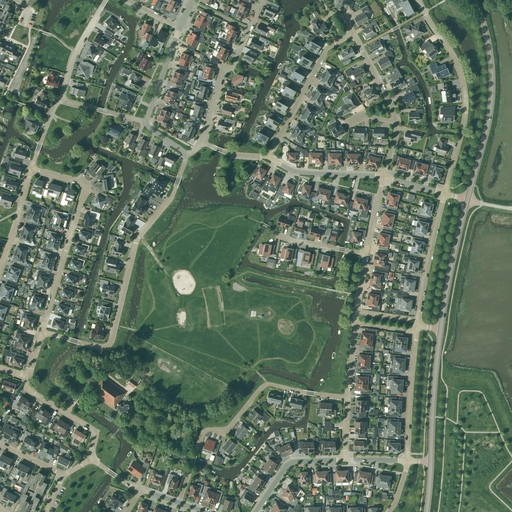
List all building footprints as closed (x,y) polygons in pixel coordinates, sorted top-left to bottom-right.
[(2,0),(1,0),(0,2),(0,4),(3,6),(2,9),(4,10),(9,13),(11,10),(12,10),(13,8),(11,7),(12,5),(2,0)] [(168,5),(176,8),(179,3),(172,0),(166,0),(167,0),(169,2),(168,5)] [(215,3),(216,0),(215,0),(205,0),(205,1),(211,4),(210,7),(216,10),(218,7),(217,6),(217,5),(215,3)] [(346,0),(338,0),(338,1),(337,0),(336,1),(335,3),(336,4),(337,4),(336,8),(343,10),(344,8),(351,10),(353,3),(347,1),(346,0)] [(407,0),(403,2),(401,0),(394,0),(392,1),(396,10),(402,7),(407,16),(414,12),(409,4),(407,0)] [(238,10),(246,14),(249,9),(243,6),(244,4),(239,1),(237,6),(239,8),(238,10)] [(174,14),(176,8),(168,5),(167,8),(164,6),(162,11),(164,12),(166,10),(174,14)] [(269,11),(266,9),(263,15),(272,19),(275,14),(276,14),(278,9),(271,6),(269,11)] [(367,7),(361,10),(363,14),(354,19),(358,26),(368,20),(365,15),(370,12),(367,7)] [(0,12),(0,14),(10,20),(13,14),(9,13),(4,10),(3,13),(0,12)] [(244,19),(246,14),(238,10),(237,13),(233,12),(231,17),(237,19),(238,17),(244,19)] [(197,17),(196,20),(206,24),(209,25),(212,20),(208,19),(210,15),(203,12),(202,16),(200,15),(198,17),(197,17)] [(0,14),(0,17),(0,18),(0,21),(5,24),(8,25),(10,20),(0,14)] [(113,20),(110,17),(105,22),(108,26),(108,27),(107,27),(104,32),(111,37),(113,34),(113,33),(117,30),(118,31),(115,28),(118,25),(115,22),(115,21),(113,20)] [(328,31),(324,23),(321,25),(317,19),(311,22),(314,29),(313,29),(315,34),(315,35),(316,35),(316,36),(321,34),(322,37),(327,35),(325,32),(328,31)] [(204,29),(206,24),(196,20),(195,22),(196,23),(195,25),(197,26),(195,30),(203,34),(205,30),(204,29)] [(377,25),(375,21),(368,25),(370,27),(362,31),(364,35),(363,35),(366,40),(370,37),(370,36),(376,33),(373,28),(377,25)] [(147,34),(151,26),(144,23),(140,32),(144,34),(143,38),(148,40),(151,35),(147,34)] [(425,33),(420,23),(411,28),(410,25),(403,28),(407,34),(412,32),(415,38),(425,33)] [(229,28),(227,34),(236,38),(238,33),(235,31),(236,28),(227,24),(226,27),(229,28)] [(266,28),(259,25),(255,31),(265,36),(266,31),(273,34),(274,32),(276,27),(268,24),(266,28)] [(198,42),(201,43),(201,42),(202,43),(204,40),(203,39),(204,36),(203,35),(203,34),(195,30),(193,34),(191,33),(190,35),(189,35),(188,37),(198,42)] [(167,34),(160,31),(156,38),(153,37),(149,44),(155,47),(158,41),(162,43),(167,34)] [(236,38),(227,34),(224,32),(221,38),(221,37),(219,41),(225,43),(226,40),(233,43),(236,38)] [(103,38),(97,35),(94,41),(103,46),(105,43),(109,46),(113,39),(105,35),(103,38)] [(195,47),(198,42),(188,37),(186,40),(187,41),(186,43),(188,44),(187,48),(194,51),(196,47),(195,47)] [(267,40),(260,37),(258,41),(252,39),(249,45),(258,49),(261,43),(264,45),(265,44),(267,40)] [(319,41),(313,37),(307,39),(309,44),(306,48),(316,54),(318,51),(318,52),(320,49),(319,48),(320,47),(316,45),(319,41)] [(382,44),(380,41),(373,44),(373,45),(370,47),(370,48),(369,48),(370,50),(371,50),(373,53),(379,50),(381,53),(386,51),(384,46),(382,46),(381,45),(382,44)] [(430,45),(427,41),(419,47),(422,51),(424,50),(425,51),(423,53),(427,58),(430,57),(433,60),(437,57),(435,55),(439,52),(432,44),(430,45)] [(218,52),(227,56),(230,51),(223,48),(224,45),(219,42),(217,45),(221,47),(218,52)] [(4,43),(0,52),(3,53),(1,58),(3,59),(5,54),(9,46),(4,43)] [(5,54),(3,59),(5,60),(7,55),(10,57),(13,51),(15,48),(9,46),(5,54)] [(90,47),(85,55),(93,60),(96,62),(99,56),(100,56),(103,51),(96,47),(95,50),(90,47)] [(344,65),(351,61),(349,58),(355,55),(351,48),(348,50),(347,49),(344,50),(345,52),(341,54),(344,59),(341,61),(344,65)] [(180,58),(190,62),(193,63),(194,60),(193,58),(191,58),(192,56),(191,56),(193,52),(186,50),(185,54),(183,53),(182,55),(181,55),(180,58)] [(13,51),(10,57),(13,58),(12,61),(17,63),(18,62),(20,56),(18,55),(19,53),(17,52),(16,53),(13,51)] [(225,61),(227,56),(218,52),(215,51),(213,55),(209,62),(216,64),(218,58),(225,61)] [(257,54),(250,51),(248,56),(245,54),(242,60),(251,64),(254,59),(255,59),(257,54)] [(393,56),(390,51),(384,54),(386,58),(378,62),(382,69),(391,64),(388,59),(393,56)] [(146,55),(140,52),(137,58),(142,61),(139,68),(146,71),(149,66),(151,62),(144,59),(146,55)] [(304,52),(299,54),(301,59),(298,63),(308,69),(309,66),(310,67),(312,63),(311,63),(312,62),(308,60),(311,55),(304,52)] [(188,67),(190,62),(180,58),(179,61),(180,61),(179,64),(181,65),(180,69),(186,71),(187,67),(188,67)] [(94,66),(86,62),(85,66),(80,65),(77,76),(87,78),(89,71),(92,72),(94,66)] [(202,71),(204,72),(214,75),(215,69),(208,67),(209,64),(203,62),(202,65),(204,66),(202,71)] [(437,67),(436,63),(429,66),(432,75),(435,73),(437,79),(450,74),(447,68),(446,68),(444,64),(437,67)] [(296,67),(291,69),(292,74),(290,78),(300,84),(301,81),(302,82),(304,78),(303,78),(304,77),(300,75),(302,70),(296,67)] [(365,74),(362,67),(353,72),(351,68),(345,72),(348,77),(353,75),(355,79),(365,74)] [(399,71),(398,71),(396,68),(389,72),(391,75),(389,76),(392,81),(389,83),(392,89),(397,86),(398,89),(406,85),(404,81),(402,81),(400,82),(398,79),(402,77),(399,71)] [(323,73),(322,75),(333,81),(335,78),(341,76),(340,74),(333,70),(331,73),(326,70),(324,73),(323,73)] [(58,73),(51,71),(50,77),(48,77),(46,85),(50,86),(49,87),(53,88),(53,87),(57,88),(59,80),(57,79),(58,73)] [(175,72),(173,77),(182,80),(184,75),(187,76),(188,73),(182,71),(181,74),(175,72)] [(141,76),(132,72),(129,80),(131,81),(129,86),(130,86),(130,87),(132,88),(132,87),(138,90),(141,83),(138,82),(141,76)] [(214,75),(204,72),(202,77),(199,76),(198,80),(204,81),(205,78),(212,80),(214,75)] [(243,76),(237,74),(237,75),(233,77),(232,77),(231,83),(237,85),(237,86),(241,87),(242,83),(245,83),(247,77),(243,76)] [(336,93),(338,89),(333,87),(332,84),(333,83),(332,83),(333,81),(322,75),(320,78),(321,78),(319,82),(323,84),(322,86),(336,93)] [(0,78),(0,84),(1,85),(0,86),(3,87),(4,85),(6,86),(9,79),(4,77),(3,79),(0,78)] [(182,80),(173,77),(171,82),(178,85),(177,88),(183,90),(184,87),(184,85),(181,84),(182,80)] [(200,88),(199,91),(208,94),(210,88),(207,87),(208,84),(199,82),(197,87),(200,88)] [(294,86),(288,82),(282,84),(284,89),(282,93),(292,99),(293,96),(294,97),(295,93),(295,92),(292,90),(294,86)] [(83,85),(77,83),(76,87),(77,87),(77,89),(71,87),(70,93),(84,97),(86,91),(81,90),(81,88),(82,88),(83,85)] [(455,101),(454,90),(450,90),(449,84),(443,84),(444,91),(446,91),(447,102),(455,101)] [(420,91),(416,85),(409,89),(411,93),(402,97),(406,105),(412,102),(411,101),(416,99),(414,94),(420,91)] [(371,89),(369,86),(363,89),(365,92),(363,93),(367,100),(369,98),(370,100),(374,98),(373,96),(376,95),(374,90),(374,91),(372,88),(371,89)] [(312,93),(323,99),(324,97),(331,95),(330,92),(323,88),(321,91),(316,88),(314,92),(313,91),(312,93)] [(166,96),(176,99),(177,96),(180,97),(181,95),(182,95),(183,92),(176,90),(175,93),(168,91),(166,96)] [(46,100),(49,94),(43,91),(39,97),(38,97),(35,103),(45,109),(46,107),(47,106),(49,102),(46,100)] [(135,97),(134,97),(136,94),(128,91),(126,95),(121,93),(118,99),(124,101),(121,107),(129,110),(135,97)] [(207,99),(208,94),(199,91),(198,94),(196,94),(195,99),(203,101),(204,99),(207,99)] [(242,92),(236,91),(235,94),(227,91),(225,99),(236,102),(237,96),(241,97),(242,92)] [(322,102),(323,99),(312,93),(311,96),(312,96),(310,99),(315,102),(314,105),(321,109),(323,108),(322,102)] [(358,106),(352,95),(346,98),(349,104),(340,109),(343,114),(344,114),(345,115),(348,113),(348,112),(358,106)] [(174,104),(176,99),(166,96),(164,101),(171,104),(170,107),(176,109),(177,106),(174,104)] [(284,105),(286,101),(280,97),(274,99),(276,104),(274,108),(284,114),(285,111),(285,112),(287,109),(287,108),(287,107),(284,105)] [(194,111),(203,113),(204,107),(201,107),(202,104),(195,102),(194,105),(195,105),(194,111)] [(231,108),(223,105),(221,113),(230,116),(232,112),(234,113),(234,111),(237,112),(239,106),(232,104),(231,108)] [(303,110),(302,112),(313,118),(314,115),(321,113),(320,111),(313,107),(311,110),(306,107),(304,110),(303,110)] [(454,115),(453,107),(441,108),(440,113),(443,114),(442,123),(451,122),(451,121),(453,121),(454,115)] [(162,109),(160,115),(169,118),(170,115),(173,116),(175,111),(169,109),(168,112),(162,109)] [(415,109),(415,113),(409,113),(409,121),(419,121),(419,116),(422,116),(422,109),(415,109)] [(201,119),(203,113),(194,111),(192,116),(191,116),(190,119),(197,121),(198,118),(201,119)] [(313,118),(302,112),(301,114),(302,115),(300,118),(305,121),(304,123),(311,127),(313,127),(311,120),(313,118)] [(271,114),(265,115),(267,121),(265,125),(275,130),(276,128),(277,128),(278,125),(278,123),(275,121),(277,117),(271,114)] [(26,121),(23,126),(26,128),(26,129),(30,134),(31,133),(32,131),(35,132),(35,133),(39,127),(32,123),(33,119),(26,115),(24,120),(26,121)] [(169,118),(160,115),(158,120),(164,123),(163,125),(169,128),(170,125),(171,122),(168,121),(169,118)] [(227,123),(219,121),(218,125),(217,125),(217,126),(217,129),(222,130),(222,129),(227,131),(229,126),(233,128),(235,121),(228,119),(227,123)] [(184,129),(186,130),(194,134),(197,128),(194,127),(195,124),(188,122),(187,125),(186,124),(184,129)] [(339,127),(336,122),(330,125),(333,131),(332,131),(336,138),(345,133),(345,132),(345,131),(344,129),(343,129),(341,126),(339,127)] [(122,128),(112,123),(107,134),(117,139),(118,136),(121,137),(126,127),(123,126),(122,128)] [(293,128),(292,130),(303,136),(304,134),(311,132),(310,129),(303,125),(301,128),(296,125),(294,129),(293,128)] [(261,128),(255,130),(257,135),(255,139),(265,144),(266,142),(268,139),(268,138),(265,136),(267,131),(261,128)] [(364,129),(354,129),(354,137),(364,137),(363,140),(364,140),(363,143),(367,143),(367,140),(367,133),(364,133),(364,129)] [(384,135),(384,130),(374,129),(373,137),(381,137),(381,142),(387,142),(387,135),(384,135)] [(194,134),(186,130),(184,135),(183,135),(181,139),(188,142),(189,138),(192,139),(194,134)] [(303,136),(292,130),(291,133),(292,133),(290,136),(295,139),(294,142),(301,146),(303,145),(301,139),(303,136)] [(421,133),(412,131),(411,134),(405,132),(404,139),(407,140),(407,141),(413,143),(414,138),(420,140),(421,133)] [(136,136),(130,133),(125,142),(129,144),(127,148),(133,150),(136,144),(133,143),(136,136)] [(144,150),(148,142),(141,139),(137,148),(141,150),(139,155),(144,158),(147,151),(144,150)] [(446,141),(440,139),(438,145),(437,144),(435,152),(442,154),(444,155),(444,157),(446,151),(447,147),(444,146),(446,141)] [(160,148),(153,145),(149,154),(153,156),(151,161),(156,163),(159,157),(156,155),(160,148)] [(303,157),(303,149),(297,146),(293,153),(290,153),(286,152),(286,157),(287,157),(287,160),(290,160),(290,162),(295,164),(295,163),(294,163),(294,161),(297,161),(297,157),(303,157)] [(16,148),(14,156),(15,156),(14,160),(21,162),(22,159),(24,159),(24,160),(28,149),(27,149),(27,152),(16,148)] [(315,163),(315,153),(307,153),(307,151),(303,149),(303,157),(309,157),(309,161),(308,160),(308,164),(312,164),(312,163),(315,163)] [(315,153),(315,163),(318,163),(318,164),(322,164),(322,161),(321,161),(321,156),(324,157),(324,150),(315,150),(315,153)] [(335,150),(331,150),(325,150),(325,157),(328,157),(328,161),(327,165),(332,165),(332,164),(334,164),(335,150)] [(335,150),(334,164),(337,164),(337,165),(341,165),(341,161),(340,161),(341,157),(343,157),(344,151),(335,150)] [(353,164),(354,154),(348,154),(348,151),(345,151),(344,157),(347,157),(347,162),(347,165),(351,165),(351,164),(353,164)] [(360,155),(354,154),(353,164),(356,164),(356,165),(360,166),(360,162),(360,158),(363,158),(363,151),(360,151),(360,155)] [(375,154),(369,153),(369,152),(366,152),(364,158),(367,159),(366,163),(365,163),(364,166),(368,167),(369,166),(371,167),(374,155),(375,154)] [(175,158),(166,154),(164,159),(160,157),(157,164),(163,166),(165,161),(172,164),(174,160),(175,160),(175,159),(175,158)] [(374,155),(371,167),(374,168),(373,169),(377,170),(378,166),(379,163),(382,164),(384,155),(384,156),(380,155),(380,157),(374,155)] [(399,170),(401,170),(404,159),(399,158),(399,156),(396,156),(393,165),(396,166),(396,168),(400,169),(399,170)] [(404,159),(401,170),(403,171),(403,169),(407,171),(408,169),(411,170),(413,160),(410,159),(410,161),(404,159)] [(8,160),(7,166),(10,167),(9,173),(19,176),(19,178),(22,168),(19,167),(20,164),(8,160)] [(413,160),(411,170),(414,170),(413,172),(417,173),(417,174),(419,175),(421,164),(416,163),(416,161),(413,160)] [(97,174),(100,176),(106,168),(101,164),(99,166),(95,163),(88,172),(86,170),(94,177),(97,174)] [(421,164),(419,175),(420,175),(421,174),(425,175),(425,173),(428,174),(431,165),(427,164),(427,166),(421,164)] [(431,165),(428,174),(433,176),(432,177),(439,179),(440,175),(441,176),(442,172),(441,171),(442,170),(435,168),(436,165),(431,164),(431,165)] [(267,170),(263,168),(263,169),(259,167),(258,170),(256,169),(253,173),(254,172),(256,174),(255,176),(256,177),(253,181),(253,182),(261,189),(261,188),(266,179),(264,178),(264,176),(263,176),(265,173),(267,170)] [(111,189),(109,179),(114,178),(113,174),(105,176),(106,180),(102,180),(104,190),(111,189)] [(279,181),(280,178),(277,176),(273,174),(271,177),(272,177),(270,179),(267,178),(261,189),(267,193),(269,190),(274,193),(277,188),(276,187),(276,186),(278,186),(280,182),(279,181)] [(16,179),(4,175),(2,181),(6,182),(4,188),(15,191),(14,193),(18,183),(17,183),(15,182),(16,179)] [(36,184),(34,184),(32,190),(37,191),(36,194),(42,195),(44,189),(41,188),(41,186),(42,186),(43,182),(37,180),(36,184)] [(156,180),(152,188),(147,185),(143,193),(149,197),(152,192),(158,195),(161,189),(162,189),(163,189),(165,187),(164,186),(163,185),(164,184),(162,183),(161,182),(159,181),(158,181),(156,180)] [(277,192),(275,197),(276,198),(278,197),(280,194),(283,196),(285,192),(289,195),(290,192),(292,193),(292,194),(293,189),(292,188),(293,186),(290,184),(291,183),(287,181),(285,184),(286,184),(284,188),(280,187),(277,192)] [(52,196),(55,185),(49,184),(48,188),(48,190),(45,189),(43,196),(46,197),(47,194),(52,196)] [(311,185),(307,184),(307,185),(303,184),(303,187),(301,187),(299,191),(302,191),(301,194),(305,195),(305,199),(311,200),(313,194),(309,193),(310,189),(311,185)] [(62,187),(55,185),(52,196),(55,197),(54,199),(60,201),(62,195),(59,194),(60,192),(62,187)] [(322,199),(324,189),(321,189),(322,188),(318,187),(317,190),(316,195),(314,194),(312,200),(315,201),(317,202),(318,198),(322,199)] [(74,191),(68,189),(66,194),(67,194),(66,196),(63,195),(60,204),(64,206),(64,205),(67,205),(68,200),(72,202),(74,195),(73,195),(74,191)] [(326,190),(324,189),(322,199),(325,200),(324,204),(329,206),(331,198),(328,198),(329,193),(330,193),(331,190),(327,189),(326,190)] [(11,194),(0,190),(0,196),(1,197),(0,201),(0,202),(10,206),(10,208),(13,198),(10,197),(11,194)] [(340,204),(343,194),(340,193),(340,192),(336,191),(335,195),(336,195),(335,199),(332,199),(330,205),(333,206),(334,202),(340,204)] [(387,197),(386,199),(397,201),(399,196),(400,196),(401,193),(397,192),(397,195),(389,193),(388,197),(387,197)] [(345,195),(343,194),(340,204),(343,205),(343,208),(348,209),(350,203),(347,202),(348,198),(349,195),(345,194),(345,195)] [(109,205),(113,200),(107,196),(105,200),(97,195),(94,200),(91,204),(95,206),(101,209),(105,202),(109,205)] [(355,196),(354,199),(355,200),(353,204),(351,203),(349,211),(358,213),(359,208),(361,199),(359,198),(359,197),(355,196)] [(136,203),(132,210),(141,215),(145,208),(143,207),(146,201),(139,197),(136,203)] [(364,199),(361,199),(359,208),(362,209),(361,214),(367,215),(369,206),(366,205),(366,202),(367,203),(368,199),(364,198),(364,199)] [(397,201),(386,199),(386,200),(387,201),(386,205),(388,205),(387,208),(396,210),(397,207),(396,207),(397,201)] [(423,202),(421,208),(432,211),(433,209),(431,209),(433,205),(425,203),(425,200),(422,199),(421,202),(423,202)] [(27,212),(39,216),(40,213),(46,210),(45,208),(37,206),(36,209),(30,207),(29,210),(28,210),(27,212)] [(432,211),(421,208),(420,213),(418,213),(418,216),(427,219),(428,216),(430,216),(431,212),(432,212),(432,211)] [(55,217),(55,221),(67,224),(67,221),(66,221),(67,217),(67,218),(62,216),(63,213),(54,211),(52,212),(55,217)] [(95,219),(98,220),(100,214),(97,213),(91,211),(89,215),(85,214),(84,217),(86,218),(86,219),(84,225),(91,227),(92,222),(94,223),(95,219)] [(382,217),(381,219),(392,221),(394,216),(395,216),(396,213),(387,211),(386,213),(384,213),(383,217),(382,217)] [(38,219),(39,216),(27,212),(26,215),(27,215),(26,219),(32,220),(31,223),(39,226),(41,225),(38,219)] [(295,217),(289,215),(287,220),(279,217),(277,225),(281,226),(280,227),(284,228),(284,227),(288,228),(290,222),(293,223),(295,217)] [(129,217),(126,223),(125,223),(121,230),(130,235),(134,228),(131,226),(135,221),(129,217)] [(418,222),(417,227),(427,230),(428,228),(427,228),(428,224),(426,223),(426,220),(417,218),(416,221),(418,222)] [(296,224),(294,230),(303,233),(305,229),(308,230),(310,223),(305,221),(298,219),(296,224)] [(392,221),(381,219),(381,220),(382,221),(381,225),(383,225),(382,228),(392,230),(392,227),(391,227),(392,221)] [(67,224),(55,221),(54,223),(48,226),(49,229),(57,231),(58,228),(64,230),(63,230),(64,230),(65,226),(66,227),(67,224)] [(21,232),(32,236),(33,233),(39,230),(38,228),(30,226),(29,229),(24,227),(23,230),(21,230),(21,232)] [(325,228),(319,227),(318,230),(311,228),(309,235),(318,238),(319,235),(322,236),(325,228)] [(427,230),(417,227),(415,233),(414,232),(413,235),(422,238),(423,235),(425,235),(426,231),(427,231),(427,230)] [(338,232),(331,230),(331,229),(328,228),(325,235),(329,236),(328,239),(334,241),(336,237),(337,237),(338,232)] [(86,232),(80,231),(79,233),(78,234),(78,235),(77,236),(78,236),(78,238),(87,240),(89,236),(92,236),(93,231),(87,229),(86,232)] [(364,239),(366,230),(366,231),(358,229),(358,233),(352,232),(349,236),(350,236),(350,235),(352,236),(351,242),(355,243),(355,244),(359,244),(359,241),(359,238),(364,239)] [(50,238),(49,241),(61,244),(61,241),(60,241),(61,237),(61,238),(56,236),(57,233),(48,231),(46,232),(50,238)] [(378,239),(388,241),(389,236),(390,236),(391,233),(382,231),(381,234),(379,233),(378,237),(378,239)] [(31,239),(32,236),(21,232),(20,235),(21,235),(20,239),(25,240),(24,244),(32,246),(34,245),(31,239)] [(412,246),(423,249),(423,247),(422,247),(423,243),(421,242),(422,239),(413,237),(412,240),(413,241),(412,246)] [(387,247),(388,241),(378,239),(377,241),(378,241),(377,245),(379,245),(378,248),(387,250),(388,247),(387,247)] [(114,247),(112,254),(112,255),(116,256),(116,255),(122,256),(124,249),(121,249),(123,242),(116,240),(115,247),(114,247)] [(61,244),(49,241),(48,243),(42,247),(43,249),(51,251),(52,248),(58,250),(57,250),(58,250),(59,246),(60,247),(61,244)] [(260,245),(258,254),(262,255),(269,257),(270,254),(273,255),(275,245),(272,245),(265,243),(264,245),(260,245)] [(81,247),(76,245),(75,248),(74,248),(74,249),(73,250),(73,251),(74,251),(74,252),(83,255),(84,250),(87,251),(89,246),(82,244),(81,247)] [(14,252),(26,256),(27,253),(33,251),(32,248),(24,246),(23,249),(17,247),(16,250),(15,250),(14,252)] [(423,250),(423,249),(412,246),(411,252),(410,251),(409,255),(418,257),(419,254),(421,254),(422,250),(423,250)] [(282,249),(280,258),(284,259),(284,260),(291,261),(292,258),(295,259),(297,249),(293,249),(286,248),(286,249),(282,249)] [(300,249),(296,265),(300,266),(301,263),(308,264),(308,263),(312,264),(313,256),(310,254),(310,252),(303,251),(300,249)] [(44,258),(43,261),(55,264),(55,262),(54,261),(55,258),(50,256),(51,253),(43,251),(40,252),(44,258)] [(25,259),(26,256),(14,252),(13,255),(14,255),(13,259),(19,260),(18,263),(26,266),(28,265),(25,259)] [(375,255),(374,259),(384,261),(385,258),(388,258),(389,253),(383,252),(383,255),(375,254),(375,255)] [(319,253),(317,263),(321,264),(320,267),(327,268),(327,267),(331,268),(333,259),(329,258),(329,256),(322,255),(319,253)] [(408,266),(418,268),(419,264),(418,264),(419,262),(411,260),(412,258),(404,256),(403,260),(408,262),(408,266)] [(77,262),(71,260),(71,262),(70,263),(69,264),(69,265),(70,266),(69,267),(79,270),(80,265),(83,266),(85,261),(78,259),(77,262)] [(115,263),(115,261),(117,261),(107,259),(105,265),(108,266),(106,271),(118,274),(117,276),(120,266),(116,265),(115,264),(115,263)] [(384,261),(374,259),(373,263),(374,263),(373,264),(381,266),(380,270),(388,272),(389,266),(384,264),(384,261)] [(55,264),(43,261),(42,264),(36,267),(37,269),(45,271),(46,268),(52,270),(51,270),(52,270),(53,266),(54,267),(55,264)] [(8,270),(7,272),(18,275),(20,270),(21,271),(22,267),(13,264),(12,267),(10,266),(9,270),(8,270)] [(417,271),(418,268),(408,266),(407,268),(403,269),(403,273),(408,274),(409,271),(416,273),(417,271)] [(18,275),(7,272),(7,273),(8,274),(6,278),(8,278),(7,281),(16,284),(17,281),(16,281),(18,275)] [(38,272),(36,277),(35,281),(38,281),(49,284),(49,283),(49,282),(49,281),(49,279),(44,277),(45,274),(38,272)] [(371,275),(370,279),(381,281),(381,278),(387,277),(387,273),(380,272),(379,275),(372,274),(371,275)] [(73,276),(67,275),(66,277),(66,278),(65,278),(65,279),(64,280),(65,280),(65,282),(74,285),(76,280),(80,281),(82,276),(80,275),(74,273),(73,276)] [(404,285),(414,287),(415,283),(415,281),(407,280),(408,277),(401,276),(400,280),(405,282),(404,285)] [(381,281),(370,279),(369,283),(370,283),(370,285),(377,286),(377,289),(383,290),(383,285),(380,284),(381,281)] [(101,280),(100,287),(103,288),(101,292),(113,295),(115,287),(107,285),(108,281),(101,280)] [(49,284),(38,281),(37,285),(34,284),(33,289),(40,291),(40,288),(46,290),(47,287),(48,286),(48,285),(49,284)] [(1,289),(1,291),(11,294),(11,295),(14,296),(16,290),(14,290),(16,286),(7,283),(6,286),(4,285),(2,289),(1,289)] [(414,290),(414,287),(404,285),(404,288),(400,288),(399,293),(405,294),(406,291),(413,292),(413,290),(414,290)] [(68,291),(63,289),(62,292),(61,292),(61,293),(60,294),(60,295),(61,295),(61,297),(70,299),(71,295),(74,295),(76,290),(69,288),(68,291)] [(11,294),(1,291),(0,292),(1,293),(0,295),(0,296),(2,297),(1,300),(10,303),(11,300),(9,300),(11,295),(11,294)] [(29,297),(28,301),(43,305),(43,304),(43,303),(43,302),(43,301),(43,299),(38,297),(39,294),(32,292),(30,298),(29,297)] [(367,299),(377,301),(378,298),(381,297),(382,293),(376,292),(376,295),(368,294),(368,296),(367,295),(367,299)] [(397,294),(396,299),(397,299),(397,304),(401,304),(411,306),(412,302),(411,302),(412,300),(404,299),(405,295),(397,294)] [(377,304),(377,301),(367,299),(366,303),(367,303),(366,305),(374,306),(373,311),(379,312),(380,305),(377,304)] [(43,305),(28,301),(27,304),(28,305),(27,309),(33,311),(34,308),(40,310),(41,308),(41,307),(42,306),(42,305),(43,305)] [(100,301),(99,306),(101,306),(98,318),(106,320),(109,308),(107,307),(108,303),(100,301)] [(0,311),(4,313),(6,308),(8,308),(9,305),(0,302),(0,311)] [(73,305),(65,303),(64,306),(58,304),(58,307),(57,307),(56,308),(56,309),(56,310),(57,310),(56,311),(68,315),(69,310),(71,309),(72,310),(73,305)] [(396,308),(395,314),(402,315),(403,310),(410,311),(410,309),(411,310),(411,306),(401,304),(397,304),(396,308)] [(21,321),(35,325),(35,324),(35,323),(35,322),(35,321),(35,319),(30,317),(31,314),(24,312),(22,317),(21,317),(20,321),(21,321)] [(64,329),(67,320),(60,318),(60,321),(54,319),(52,326),(53,327),(53,328),(54,328),(55,328),(56,328),(57,328),(61,329),(61,328),(64,329)] [(34,325),(35,325),(21,321),(20,324),(19,329),(26,331),(26,328),(32,330),(33,328),(33,327),(34,326),(34,325)] [(91,336),(95,337),(94,339),(98,340),(98,338),(102,339),(102,337),(103,337),(104,334),(103,334),(104,332),(100,331),(101,329),(103,324),(96,322),(94,329),(93,329),(91,336)] [(361,337),(361,339),(371,340),(372,337),(374,338),(374,335),(376,335),(377,330),(367,329),(368,329),(368,334),(361,333),(360,337),(361,337)] [(15,341),(29,345),(29,344),(29,343),(29,342),(29,339),(24,338),(25,335),(16,332),(15,337),(19,339),(18,342),(15,341)] [(393,345),(406,346),(406,342),(407,342),(408,339),(402,338),(403,334),(393,332),(392,340),(394,340),(393,345)] [(371,340),(361,339),(361,342),(360,342),(359,346),(366,346),(366,349),(365,349),(365,350),(373,351),(373,345),(371,344),(371,340)] [(28,346),(29,345),(15,341),(13,350),(19,352),(20,349),(26,350),(27,348),(27,347),(28,346)] [(406,347),(406,346),(393,345),(392,353),(400,354),(400,353),(399,353),(399,350),(406,351),(407,347),(406,347)] [(12,364),(21,367),(22,365),(22,366),(23,365),(23,364),(23,363),(23,362),(23,360),(18,358),(19,354),(11,352),(9,356),(11,356),(9,363),(12,364)] [(369,362),(369,359),(372,359),(372,353),(364,352),(364,353),(366,353),(365,356),(358,355),(358,359),(359,359),(359,361),(369,362)] [(394,361),(394,365),(404,366),(404,363),(405,363),(405,360),(398,359),(398,356),(400,356),(390,355),(390,358),(391,358),(390,361),(394,361)] [(371,363),(369,362),(359,361),(359,364),(357,364),(357,367),(364,368),(364,371),(363,371),(362,371),(370,372),(371,369),(371,363)] [(394,365),(391,364),(390,368),(389,374),(398,375),(397,374),(397,371),(404,372),(405,368),(403,368),(404,366),(394,365)] [(357,381),(357,383),(367,384),(367,381),(371,381),(371,379),(372,379),(372,375),(362,374),(364,375),(363,378),(356,377),(356,381),(357,381)] [(90,389),(90,390),(114,408),(124,415),(131,407),(124,402),(123,403),(122,403),(121,404),(118,402),(126,393),(103,376),(100,380),(99,379),(91,389),(90,389)] [(390,380),(389,386),(402,387),(402,384),(403,384),(404,381),(396,380),(396,377),(398,377),(388,376),(388,380),(390,380)] [(138,383),(136,382),(131,378),(127,383),(134,388),(138,383)] [(16,384),(4,380),(1,389),(13,393),(16,384)] [(369,384),(367,384),(357,383),(357,386),(355,386),(355,389),(362,390),(362,393),(361,393),(371,394),(371,391),(369,390),(369,384)] [(402,387),(389,386),(389,389),(387,389),(387,392),(389,392),(388,395),(396,396),(395,396),(395,393),(403,393),(403,390),(402,389),(402,387)] [(281,399),(282,396),(269,393),(267,401),(278,403),(277,408),(282,409),(284,400),(281,399)] [(21,407),(26,399),(21,396),(21,397),(18,402),(15,401),(11,407),(14,408),(15,408),(19,410),(21,407)] [(356,399),(356,403),(356,404),(356,406),(365,406),(365,401),(367,401),(367,396),(360,396),(360,399),(356,399)] [(289,406),(300,409),(302,401),(298,400),(298,399),(295,399),(291,398),(290,404),(286,403),(285,409),(288,410),(289,406)] [(388,407),(400,408),(400,405),(402,405),(402,402),(395,401),(395,398),(396,398),(388,398),(388,404),(388,407)] [(26,399),(21,407),(19,410),(27,415),(30,410),(27,408),(31,403),(31,402),(26,399)] [(10,404),(4,400),(1,406),(6,409),(10,404)] [(323,403),(319,403),(318,409),(317,409),(316,412),(325,413),(326,403),(324,403),(324,404),(323,403)] [(333,404),(328,404),(327,404),(327,403),(326,403),(325,413),(330,413),(330,414),(335,415),(335,410),(332,410),(333,404)] [(356,408),(355,408),(355,413),(359,413),(359,416),(366,416),(366,411),(365,411),(365,406),(356,406),(355,407),(356,407),(356,408)] [(400,410),(400,408),(388,407),(387,413),(385,413),(385,417),(395,417),(394,417),(394,414),(401,414),(402,411),(400,410)] [(40,419),(45,411),(40,408),(36,414),(34,412),(31,417),(35,420),(37,417),(40,419)] [(260,419),(265,423),(270,417),(263,412),(261,416),(253,410),(250,413),(249,413),(248,415),(248,416),(247,417),(252,421),(252,420),(256,423),(260,419)] [(50,414),(45,411),(40,419),(42,420),(41,424),(46,427),(49,421),(46,420),(49,414),(50,414)] [(355,426),(354,427),(364,427),(366,427),(366,422),(365,422),(366,417),(359,417),(359,420),(355,420),(355,424),(355,426)] [(59,430),(64,422),(58,419),(58,420),(59,420),(55,425),(52,424),(49,429),(53,431),(56,429),(59,430)] [(389,423),(389,429),(399,429),(399,426),(401,427),(401,423),(393,423),(394,420),(395,420),(395,419),(387,419),(387,422),(389,423)] [(69,426),(64,422),(59,430),(61,432),(60,435),(64,438),(67,433),(65,431),(68,426),(69,426)] [(9,439),(14,427),(6,424),(4,429),(7,430),(4,436),(3,437),(9,439)] [(249,431),(251,429),(247,425),(245,427),(241,425),(234,434),(240,439),(248,430),(249,431)] [(20,437),(22,431),(14,427),(9,439),(14,442),(14,441),(17,435),(20,437)] [(354,429),(354,434),(358,434),(358,437),(365,437),(365,432),(366,432),(366,427),(364,427),(354,427),(354,428),(355,428),(355,429),(354,429)] [(399,429),(389,429),(385,429),(384,438),(394,438),(393,438),(393,435),(400,435),(401,432),(399,432),(399,429)] [(83,435),(75,430),(72,435),(75,437),(72,442),(79,445),(81,441),(82,441),(84,437),(83,436),(83,435)] [(27,448),(31,439),(28,438),(29,435),(28,434),(28,432),(25,431),(22,438),(25,439),(22,445),(21,445),(27,448)] [(33,441),(31,439),(27,448),(32,450),(35,444),(38,445),(40,440),(36,438),(33,441)] [(313,443),(308,443),(308,452),(315,452),(315,448),(318,448),(318,438),(313,438),(313,443)] [(366,438),(359,438),(359,441),(354,441),(354,450),(359,450),(359,449),(363,449),(363,444),(366,444),(366,438)] [(206,439),(203,448),(206,449),(205,450),(211,453),(211,452),(215,453),(218,445),(214,444),(215,442),(206,439)] [(222,448),(229,453),(236,444),(229,439),(222,448)] [(394,440),(386,440),(386,446),(389,446),(389,451),(400,451),(400,448),(399,447),(399,444),(393,444),(393,441),(394,441),(394,440)] [(45,457),(49,448),(46,447),(47,443),(42,441),(40,446),(43,448),(40,454),(39,454),(45,457)] [(284,446),(288,454),(294,452),(291,445),(294,444),(293,441),(288,443),(289,444),(284,446)] [(330,451),(329,442),(324,442),(324,441),(319,441),(319,444),(322,444),(322,452),(327,451),(328,451),(330,451)] [(308,452),(308,443),(303,443),(303,442),(298,442),(298,449),(301,449),(301,452),(308,452)] [(68,448),(62,445),(59,451),(65,453),(68,448)] [(281,457),(288,454),(284,446),(280,448),(279,446),(274,447),(276,451),(278,450),(281,457)] [(51,449),(49,448),(45,457),(50,459),(53,453),(56,454),(58,449),(54,447),(51,449)] [(150,454),(147,453),(145,455),(144,458),(145,460),(148,461),(151,460),(152,457),(150,454)] [(56,462),(65,466),(65,465),(67,466),(69,461),(68,461),(71,457),(67,454),(64,459),(59,456),(56,462)] [(269,459),(266,463),(274,469),(278,463),(274,460),(276,458),(270,454),(268,458),(269,459)] [(216,456),(213,464),(218,465),(219,464),(221,465),(223,459),(221,458),(221,457),(216,456)] [(7,457),(2,467),(5,469),(4,470),(9,473),(12,467),(9,466),(12,459),(7,457)] [(145,461),(144,463),(145,463),(144,467),(143,468),(135,462),(133,465),(132,464),(129,467),(131,468),(129,470),(138,477),(140,474),(141,475),(144,476),(144,477),(149,464),(149,463),(145,461)] [(16,474),(20,475),(24,465),(19,463),(20,463),(19,462),(16,469),(13,467),(10,473),(15,476),(16,474)] [(259,471),(266,476),(268,473),(270,474),(274,469),(266,463),(263,467),(262,467),(259,471)] [(24,465),(20,475),(23,477),(21,480),(27,482),(30,475),(27,474),(30,468),(29,467),(29,468),(24,465)] [(333,482),(342,482),(342,471),(336,471),(336,473),(332,473),(333,482)] [(342,471),(342,482),(351,481),(351,473),(347,473),(347,471),(342,471)] [(353,481),(362,483),(364,472),(358,471),(358,473),(355,473),(353,481)] [(35,491),(41,494),(46,484),(47,485),(47,484),(42,482),(45,476),(47,477),(39,473),(39,472),(36,477),(31,475),(32,473),(32,472),(25,486),(24,489),(16,505),(17,505),(18,503),(23,506),(20,511),(21,511),(23,511),(27,511),(30,507),(35,510),(35,509),(34,509),(39,499),(33,496),(30,503),(25,501),(28,496),(25,495),(29,486),(32,487),(34,483),(38,485),(35,491)] [(152,477),(150,483),(158,486),(158,484),(162,485),(165,476),(154,472),(152,477)] [(255,475),(252,479),(254,481),(262,486),(266,480),(260,476),(261,474),(259,472),(256,476),(255,475)] [(307,472),(300,473),(301,479),(297,479),(297,483),(310,483),(310,474),(307,474),(307,472)] [(312,483),(321,483),(321,472),(315,472),(315,474),(312,474),(312,483)] [(321,472),(321,483),(331,482),(330,473),(327,474),(327,472),(321,472)] [(364,472),(362,483),(372,484),(373,476),(370,475),(370,473),(364,472)] [(175,487),(176,487),(178,481),(177,481),(178,480),(174,479),(175,476),(170,474),(167,482),(170,483),(168,489),(174,491),(175,487)] [(373,485),(383,486),(384,476),(379,475),(378,477),(375,476),(373,485)] [(250,484),(247,489),(253,492),(255,490),(258,492),(262,486),(254,481),(252,479),(251,479),(248,483),(250,484)] [(192,485),(189,491),(190,492),(189,496),(195,498),(197,492),(200,493),(203,485),(197,483),(196,487),(192,485),(192,486),(192,485)] [(284,491),(293,497),(298,489),(291,484),(289,487),(288,486),(284,491)] [(209,503),(212,492),(209,491),(210,488),(205,486),(202,494),(205,495),(203,501),(209,503)] [(6,503),(11,494),(8,492),(9,490),(4,488),(1,493),(4,495),(1,501),(6,503)] [(216,494),(212,492),(209,503),(214,505),(217,499),(220,500),(222,492),(217,490),(216,494)] [(244,496),(241,500),(245,502),(244,503),(248,506),(253,499),(249,496),(251,494),(245,490),(242,494),(244,496)] [(288,504),(293,497),(284,491),(281,495),(283,497),(281,499),(288,504)] [(14,495),(11,494),(6,503),(11,506),(14,500),(17,501),(21,495),(15,492),(14,495)] [(120,506),(125,499),(122,498),(123,497),(118,494),(118,495),(114,492),(110,499),(113,501),(110,506),(115,509),(118,504),(120,506)] [(223,496),(221,503),(224,504),(222,508),(231,511),(232,506),(231,506),(232,502),(233,499),(229,498),(223,496)] [(273,508),(278,511),(282,511),(285,509),(283,508),(285,505),(279,501),(278,504),(276,503),(273,508)] [(147,505),(141,503),(139,507),(136,511),(148,511),(145,511),(147,505)]
